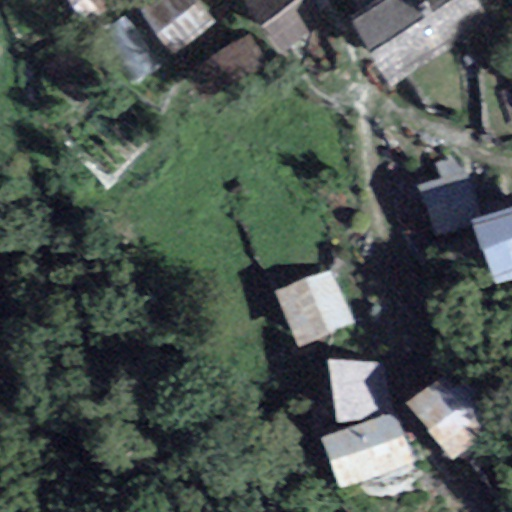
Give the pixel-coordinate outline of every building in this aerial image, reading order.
[(195,0),(151,0),(141,8),(175,52),(213,22),(195,0)] [(311,0),(241,0),(268,56),(325,30),(311,0)] [(379,0),(361,8),(390,74),(454,46),(437,5),(448,0),(379,0)] [(462,158),(419,177),(439,223),(482,204),(462,158)] [(511,230),(479,239),(494,298),(511,293),(511,230)] [(333,275),(278,298),(300,352),(355,329),(333,275)] [(374,370),(330,376),(336,426),(381,420),(374,370)] [(465,373),(412,418),(457,471),(510,426),(465,373)] [(391,430),(327,454),(344,500),(408,476),(391,430)]
